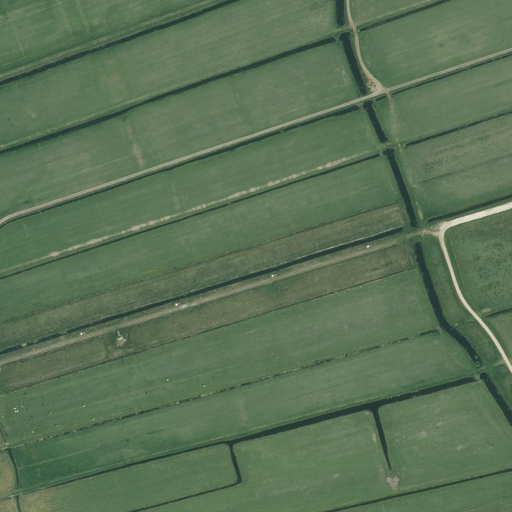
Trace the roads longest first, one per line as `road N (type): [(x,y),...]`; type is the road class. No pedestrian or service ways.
road 1 (track): [(511,49),(0,221)]
road 2 (track): [(442,235),(420,233),(0,362)]
road 3 (track): [(511,369),(461,298),(441,237),(448,224),(511,204)]
